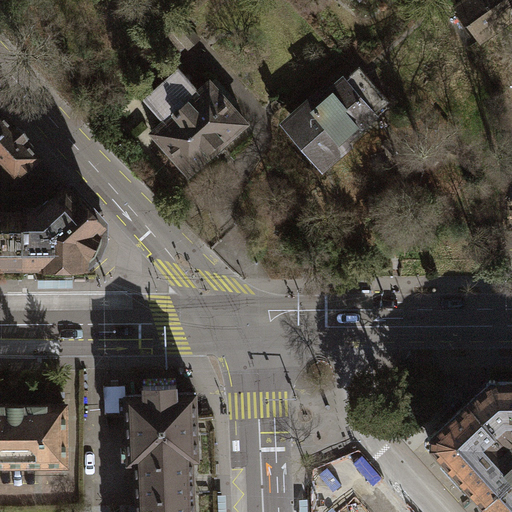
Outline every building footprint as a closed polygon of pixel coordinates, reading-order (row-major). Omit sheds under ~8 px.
[(460,0),(462,3),(457,7),(480,40),(511,17),(511,5),(508,0),(460,0)] [(179,16),(168,26),(187,48),(199,38),(179,16)] [(388,101),(359,67),(295,123),(324,157),(388,101)] [(149,131),(186,175),(247,123),(210,80),(197,91),(177,68),(142,98),(162,120),(149,131)] [(19,173),(37,157),(0,117),(0,161),(9,173),(19,173)] [(39,210),(21,212),(22,264),(43,263),(44,267),(64,267),(64,263),(83,263),(97,253),(103,239),(102,228),(64,187),(50,199),(39,210)] [(0,263),(22,264),(21,212),(0,212),(0,263)] [(486,385),(470,400),(509,442),(511,438),(511,380),(497,380),(494,377),(490,377),(486,381),(486,385)] [(167,435),(196,434),(195,392),(177,392),(176,383),(144,384),(144,394),(125,395),(126,439),(167,438),(167,435)] [(431,444),(483,502),(511,475),(511,445),(509,442),(470,400),(434,432),(429,432),(424,437),(424,441),(428,445),(431,444)] [(0,461),(66,462),(66,403),(13,403),(0,402),(0,461)] [(134,458),(136,511),(194,511),(192,456),(197,456),(196,434),(167,435),(167,438),(126,439),(128,458),(134,458)] [(511,511),(511,475),(483,502),(492,511),(511,511)]
